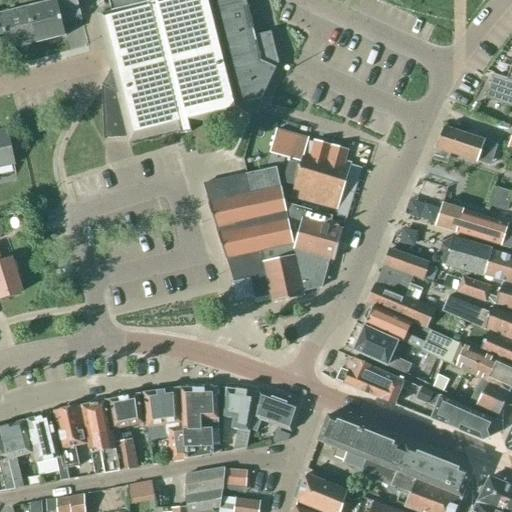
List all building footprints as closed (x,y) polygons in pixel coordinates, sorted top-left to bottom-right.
[(8,50),(36,43),(25,0),(14,0),(15,2),(18,2),(20,10),(0,15),(0,35),(4,35),(8,50)] [(25,0),(36,43),(65,36),(57,1),(36,6),(33,0),(25,0)] [(108,0),(111,12),(97,16),(111,70),(101,86),(102,139),(128,138),(129,142),(179,129),(180,135),(191,132),(190,127),(240,114),(238,105),(261,99),(278,63),(271,32),(255,36),(246,0),(108,0)] [(356,0),(356,2),(400,23),(410,0),(356,0)] [(511,64),(507,79),(493,74),(486,97),(511,107),(511,64)] [(279,121),(255,115),(253,123),(277,129),(279,121)] [(494,168),(501,147),(484,141),(444,128),(435,149),(477,162),(494,168)] [(276,130),(270,153),(301,162),(291,197),(337,210),(342,194),(351,163),(345,161),(347,151),(332,147),(332,146),(314,141),(314,143),(307,141),(308,139),(276,130)] [(0,168),(14,165),(7,132),(0,133),(0,168)] [(252,296),(270,292),(272,304),(303,297),(302,292),(321,288),(329,259),(334,260),(342,231),(329,227),(331,217),(283,204),(275,169),(203,185),(209,204),(207,205),(224,260),(226,259),(233,285),(232,285),(234,293),(244,299),(253,297),(252,296)] [(511,231),(510,231),(509,233),(505,232),(508,224),(442,204),(435,227),(511,250),(511,231)] [(428,253),(430,238),(397,233),(395,248),(428,253)] [(440,256),(444,264),(443,264),(446,266),(446,265),(482,277),(511,287),(511,258),(490,252),(491,250),(453,239),(454,238),(451,239),(443,244),(443,243),(442,245),(439,254),(439,256),(440,256)] [(429,266),(388,252),(383,266),(413,276),(424,280),(424,279),(433,282),(436,272),(428,269),(429,266)] [(0,299),(22,292),(12,259),(1,263),(0,261),(0,299)] [(413,276),(383,266),(375,285),(404,298),(409,284),(413,276)] [(511,311),(511,291),(502,288),(497,299),(487,296),(490,288),(463,279),(459,293),(494,305),(511,311)] [(404,298),(375,285),(367,303),(426,330),(433,311),(404,298)] [(441,313),(511,341),(511,312),(494,305),(490,314),(448,297),(441,313)] [(406,335),(411,324),(373,307),(370,312),(366,311),(363,318),(367,321),(364,326),(402,343),(403,342),(421,352),(425,344),(406,335)] [(353,351),(406,375),(411,365),(391,356),(397,342),(364,327),(353,351)] [(511,365),(511,342),(488,333),(480,352),(511,365)] [(472,373),(481,353),(451,342),(443,362),(472,373)] [(510,392),(511,387),(511,366),(481,353),(472,373),(471,375),(481,380),(489,384),(489,383),(510,392)] [(335,381),(407,410),(416,387),(403,383),(404,382),(352,359),(349,360),(345,370),(341,368),(335,381)] [(447,394),(452,384),(429,373),(424,384),(447,394)] [(509,393),(489,384),(481,380),(469,404),(498,417),(509,393)] [(184,460),(182,422),(180,423),(178,389),(143,394),(148,427),(165,425),(167,438),(168,438),(171,462),(184,460)] [(216,389),(180,389),(182,422),(184,460),(213,455),(212,447),(220,447),(216,389)] [(235,451),(246,449),(257,393),(225,389),(224,417),(233,419),(231,429),(239,430),(235,451)] [(496,421),(422,389),(421,389),(417,400),(435,408),(430,419),(482,440),(482,441),(488,438),(496,421)] [(261,421),(291,432),(298,408),(259,394),(252,431),(256,432),(261,421)] [(139,395),(107,401),(115,444),(120,471),(137,468),(132,440),(131,440),(130,433),(119,436),(118,429),(143,424),(139,395)] [(81,407),(89,449),(114,445),(105,402),(81,407)] [(54,414),(62,449),(85,444),(77,408),(54,414)] [(68,480),(66,469),(62,451),(58,452),(50,415),(26,421),(36,463),(56,459),(60,481),(68,480)] [(318,441),(365,460),(402,474),(414,479),(461,498),(472,473),(327,416),(318,441)] [(31,453),(23,422),(0,427),(0,429),(14,490),(23,488),(16,460),(15,460),(15,458),(31,453)] [(0,469),(6,491),(14,490),(0,429),(0,469)] [(271,444),(287,441),(289,436),(275,431),(271,444)] [(336,449),(333,457),(344,461),(344,460),(345,458),(347,454),(336,449)] [(223,489),(223,485),(224,470),(224,469),(185,476),(183,496),(185,496),(187,508),(186,511),(198,511),(219,508),(222,490),(223,489)] [(246,486),(247,472),(224,470),(223,485),(246,486)] [(454,511),(460,499),(414,480),(414,479),(402,474),(402,475),(396,473),(391,486),(409,493),(404,507),(416,511),(454,511)] [(296,502),(321,511),(340,511),(347,492),(305,475),(296,502)] [(477,503),(503,511),(511,511),(511,488),(486,478),(477,503)] [(123,486),(124,506),(149,505),(148,485),(123,486)] [(85,511),(84,496),(56,500),(57,511),(85,511)] [(258,511),(260,502),(222,498),(220,511),(258,511)] [(46,501),(46,511),(53,511),(57,511),(56,500),(46,501)] [(399,511),(373,502),(369,511),(399,511)] [(500,511),(476,503),(472,511),(500,511)]
